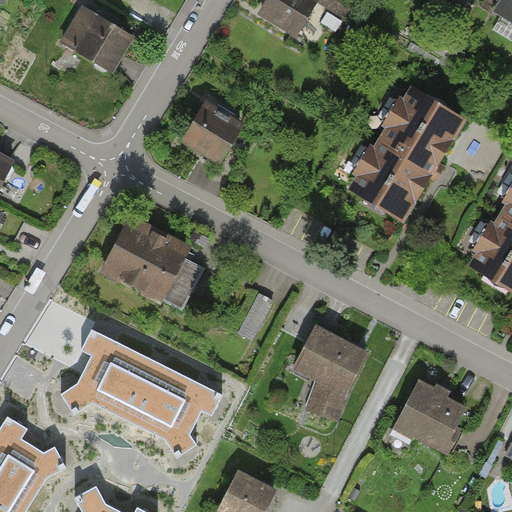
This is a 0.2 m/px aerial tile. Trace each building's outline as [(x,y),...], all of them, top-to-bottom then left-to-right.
[(307,0),(265,0),(255,19),(294,41),(315,4),(307,0)] [(511,0),(502,0),(496,11),(511,21),(511,0)] [(58,46),(109,77),(132,41),(81,10),(58,46)] [(198,99),(237,122),(243,112),(204,90),(198,99)] [(406,219),(461,124),(410,95),(355,190),(406,219)] [(199,107),(178,144),(218,167),(239,130),(199,107)] [(0,187),(13,163),(0,156),(0,187)] [(511,286),(511,206),(477,267),(511,286)] [(128,219),(99,274),(158,304),(187,250),(128,219)] [(261,287),(242,329),(257,336),(276,294),(261,287)] [(223,394),(93,329),(82,350),(92,355),(78,383),(62,394),(75,414),(94,403),(166,440),(178,458),(197,444),(191,434),(203,410),(214,415),(223,394)] [(367,357),(314,329),(289,376),(315,389),(303,412),(330,427),(367,357)] [(467,410),(416,384),(390,434),(441,460),(467,410)] [(7,416),(0,427),(0,511),(26,511),(48,477),(67,466),(56,446),(44,452),(21,437),(28,428),(7,416)] [(264,511),(274,494),(236,474),(216,511),(264,511)] [(150,511),(139,506),(136,511),(125,511),(106,502),(95,485),(75,498),(83,511),(150,511)]
